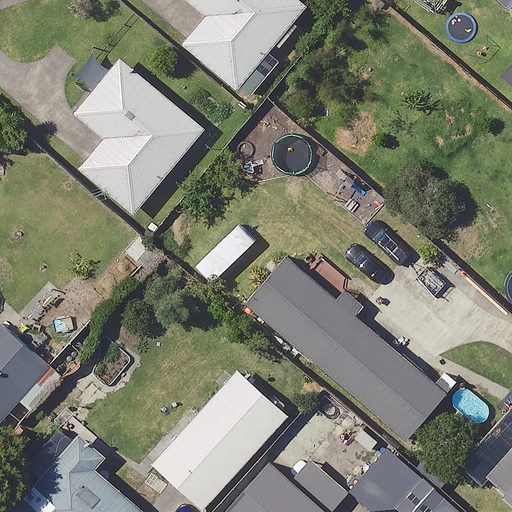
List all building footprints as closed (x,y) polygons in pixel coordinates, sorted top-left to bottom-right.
[(180,43),(237,88),(306,3),(302,0),(184,0),(203,15),(180,43)] [(511,6),(511,0),(496,0),(509,10),(511,6)] [(207,128),(118,57),(72,114),(101,138),(77,167),(137,215),(207,128)] [(511,185),(511,173),(498,148),(456,170),(475,206),(511,185)] [(448,392),(288,254),(245,303),(406,442),(448,392)] [(396,272),(368,310),(389,326),(417,288),(396,272)] [(0,423),(51,365),(1,322),(0,323),(0,423)] [(288,413),(237,369),(153,466),(203,510),(288,413)] [(81,432),(10,511),(148,511),(95,466),(106,454),(81,432)] [(474,511),(394,451),(357,501),(370,511),(474,511)] [(329,511),(270,461),(225,511),(329,511)]
